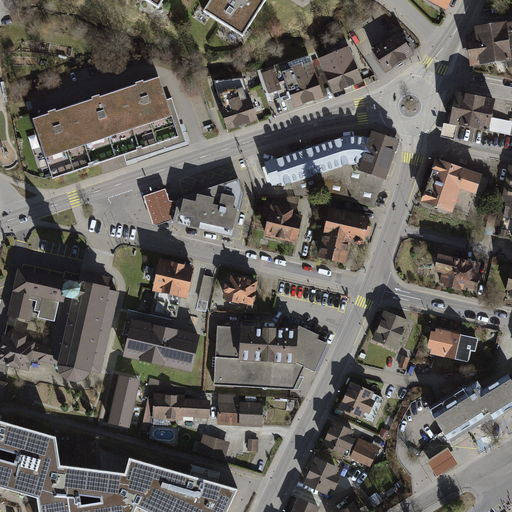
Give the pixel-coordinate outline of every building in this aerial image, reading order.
[(211,0),(205,11),(244,35),(265,0),(211,0)] [(451,0),(428,0),(447,10),(451,0)] [(511,22),(475,28),(476,35),(470,36),(473,65),(507,61),(508,68),(511,67),(511,22)] [(400,33),(371,50),(386,73),(414,56),(400,33)] [(349,48),(319,60),(333,94),(363,82),(349,48)] [(274,69),(262,73),(269,94),(277,92),(280,98),(290,95),(294,108),(324,99),(310,57),(291,64),(290,61),(273,67),(274,69)] [(221,108),(220,109),(227,131),(258,121),(243,78),(214,82),(221,108)] [(47,117),(32,122),(52,180),(124,156),(126,163),(185,143),(171,100),(165,102),(157,80),(142,85),(141,83),(134,85),(135,87),(98,100),(97,97),(90,100),(90,102),(54,114),(53,112),(47,114),(47,117)] [(496,102),(456,93),(450,125),(489,134),(490,131),(493,118),(496,102)] [(511,127),(511,122),(493,118),(490,131),(510,135),(511,127)] [(444,125),(441,138),(454,141),(457,128),(444,125)] [(340,139),(264,164),(271,188),(280,185),(281,188),(292,184),(350,166),(355,165),(360,166),(358,172),(383,181),(385,181),(400,142),(372,133),(369,139),(361,138),(353,137),(347,138),(340,139)] [(490,180),(436,161),(422,200),(476,219),(490,180)] [(350,166),(292,184),(295,197),(331,198),(374,207),(383,181),(358,172),(360,166),(355,165),(350,166)] [(511,166),(509,166),(503,194),(511,195),(511,166)] [(179,199),(178,203),(174,222),(174,223),(233,237),(244,194),(239,180),(179,199)] [(170,221),(174,222),(178,203),(169,201),(168,197),(165,190),(144,197),(146,204),(153,224),(157,225),(170,221)] [(511,195),(503,194),(501,202),(507,203),(499,238),(511,240),(511,195)] [(303,213),(271,205),(264,236),(296,243),(303,213)] [(370,218),(329,209),(318,259),(346,265),(351,244),(354,244),(356,246),(359,247),(362,246),(363,243),(364,243),(370,218)] [(488,216),(485,234),(492,236),(496,218),(488,216)] [(195,265),(160,257),(153,289),(156,290),(151,313),(176,319),(181,297),(187,298),(195,265)] [(480,266),(438,257),(435,273),(442,274),(440,285),(445,286),(444,289),(461,292),(462,291),(466,292),(467,290),(478,293),(482,275),(478,274),(480,266)] [(55,321),(64,280),(20,270),(8,316),(30,320),(32,313),(38,314),(37,317),(55,321)] [(82,273),(78,283),(64,280),(55,321),(59,321),(53,349),(50,362),(57,364),(59,372),(65,378),(75,380),(85,377),(90,370),(101,373),(118,292),(108,289),(110,279),(95,276),(82,273)] [(214,277),(204,275),(199,299),(209,301),(214,277)] [(258,281),(230,275),(228,284),(227,284),(224,285),(223,291),(223,293),(223,298),(225,298),(224,302),(238,305),(238,304),(252,307),(258,281)] [(409,322),(384,312),(372,341),(397,351),(409,322)] [(202,336),(134,320),(125,358),(194,374),(202,336)] [(229,326),(219,326),(215,385),(293,389),(304,366),(315,371),(327,344),(317,339),(319,334),(299,325),(298,328),(270,326),(241,325),(241,323),(229,322),(229,326)] [(478,340),(437,331),(436,334),(431,333),(427,350),(431,351),(430,356),(469,365),(472,351),(476,352),(478,340)] [(50,362),(53,349),(24,342),(25,338),(14,335),(13,340),(4,338),(0,357),(0,362),(27,369),(30,358),(50,362)] [(418,351),(415,357),(421,359),(424,354),(418,351)] [(403,356),(399,367),(407,369),(410,359),(403,356)] [(477,386),(434,413),(449,438),(490,413),(494,419),(495,420),(511,409),(511,381),(509,376),(482,393),(477,386)] [(137,381),(121,377),(110,423),(126,427),(128,427),(139,381),(137,381)] [(146,396),(154,396),(154,395),(183,396),(184,388),(150,378),(146,396)] [(383,399),(351,384),(338,410),(371,425),(383,399)] [(183,396),(154,395),(154,396),(153,420),(184,421),(184,418),(211,419),(212,401),(186,400),(186,396),(183,396)] [(240,396),(219,395),(218,425),(263,428),(265,404),(240,403),(240,396)] [(154,400),(148,398),(142,430),(147,431),(154,400)] [(490,413),(449,438),(452,442),(486,420),(494,419),(490,413)] [(358,433),(333,422),(322,446),(348,457),(358,433)] [(57,440),(0,424),(0,488),(43,500),(45,511),(137,511),(139,509),(144,511),(231,511),(241,493),(132,462),(128,478),(62,469),(57,440)] [(389,432),(383,429),(380,437),(386,439),(389,432)] [(230,443),(204,436),(202,442),(195,440),(192,452),(226,460),(230,443)] [(379,448),(359,439),(350,459),(370,468),(379,448)] [(259,440),(249,440),(248,451),(259,452),(259,440)] [(449,450),(428,463),(438,479),(459,465),(449,450)] [(339,469),(315,459),(303,486),(326,496),(329,490),(334,492),(340,479),(335,477),(339,469)] [(357,471),(348,466),(340,484),(349,488),(357,471)] [(394,470),(390,473),(396,481),(400,479),(394,470)] [(393,488),(386,494),(389,497),(395,492),(393,488)] [(317,511),(319,509),(298,499),(291,511),(317,511)]
